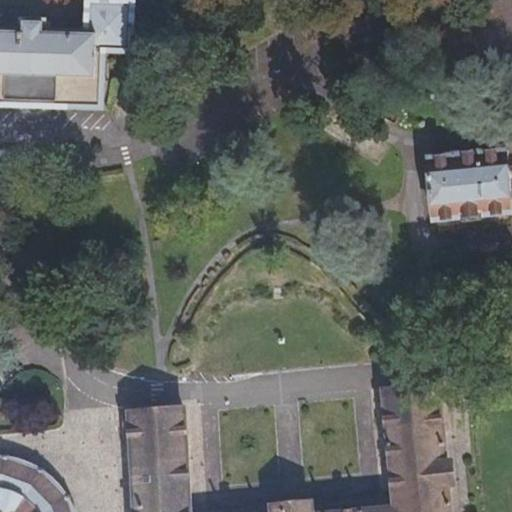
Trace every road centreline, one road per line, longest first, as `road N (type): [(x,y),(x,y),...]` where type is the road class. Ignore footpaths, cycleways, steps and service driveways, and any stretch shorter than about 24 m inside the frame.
road 1 (unknown): [(195,391),(205,489),(232,501),(290,498),(353,488),(365,475),(368,378)]
road 2 (unknown): [(511,243),(421,231),(406,207),(404,139),(317,65),(287,24)]
